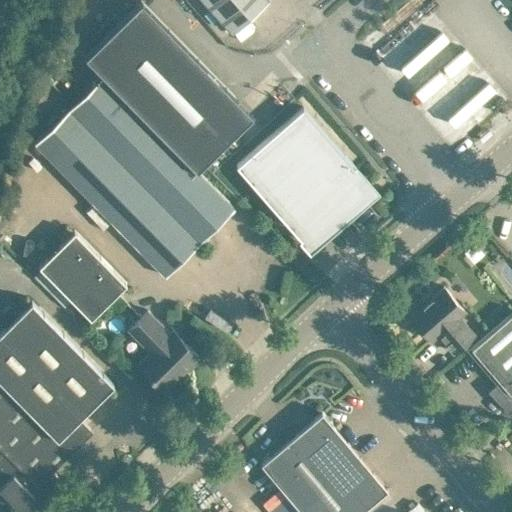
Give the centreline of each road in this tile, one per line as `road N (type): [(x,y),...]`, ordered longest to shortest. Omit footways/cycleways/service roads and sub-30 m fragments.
road 1 (unclassified): [(130,511),(330,311)]
road 2 (unclassified): [(501,511),(330,311)]
road 3 (unclassified): [(330,311),(511,149)]
